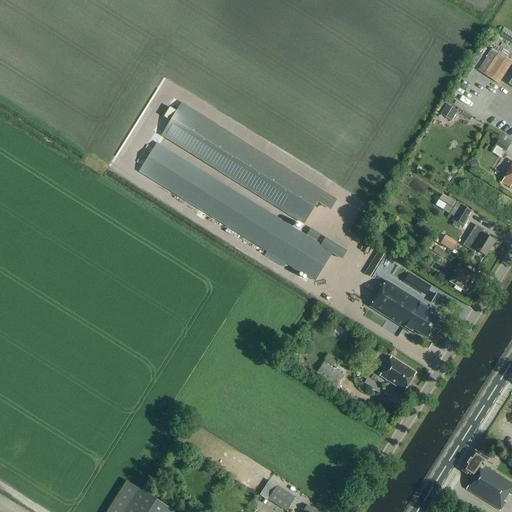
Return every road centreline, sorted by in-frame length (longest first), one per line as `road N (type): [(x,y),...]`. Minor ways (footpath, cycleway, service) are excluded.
road 1 (unclassified): [(351,511),(511,256)]
road 2 (primary): [(418,511),(511,363)]
